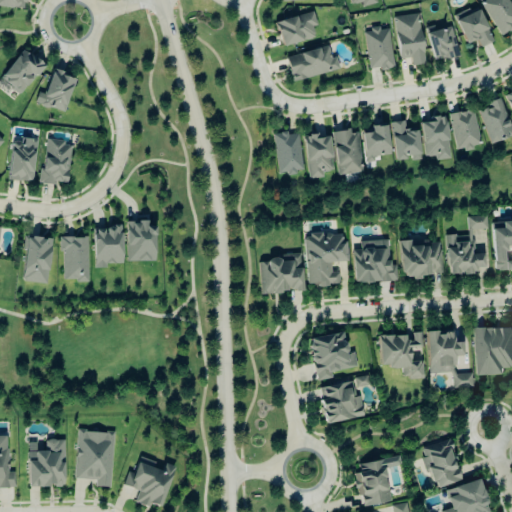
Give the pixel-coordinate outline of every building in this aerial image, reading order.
[(511,28),(511,7),(508,0),(485,0),(486,1),(482,4),(498,35),(511,28)] [(479,48),(493,43),(477,6),(453,17),(465,45),(476,40),(479,48)] [(274,23),(282,47),(315,37),(312,28),(317,26),(312,12),(274,23)] [(393,18),(399,60),(410,58),(411,66),(425,64),(418,14),(393,18)] [(458,56),(450,26),(435,31),(433,26),(424,29),(434,63),(458,56)] [(368,70),(393,68),(389,28),(364,31),(368,70)] [(285,56),(291,81),(338,71),(335,57),(329,58),(327,47),(285,56)] [(0,80),(20,95),(43,66),(21,49),(0,77),(0,80)] [(44,95),(37,93),(34,105),(64,112),(73,77),(50,71),(44,95)] [(486,103),(488,108),(479,111),(488,143),(511,136),(500,99),(486,103)] [(456,152),(480,146),(472,110),(448,115),(456,152)] [(419,123),(424,158),(433,157),(434,161),(450,159),(444,116),(428,118),(428,122),(419,123)] [(417,130),(404,131),(403,121),(390,123),(394,161),(409,159),(409,161),(420,160),(417,130)] [(390,155),(386,125),(370,127),(371,131),(361,132),(365,163),(373,162),(373,157),(390,155)] [(332,133),(337,176),(361,173),(356,130),(332,133)] [(297,132),(272,135),(276,175),(301,172),(297,132)] [(302,136),(308,180),(322,178),(322,172),(332,171),(327,137),(317,138),(317,134),(302,136)] [(34,138),(9,138),(8,181),(33,182),(34,138)] [(43,141),(41,184),(67,185),(69,143),(43,141)] [(445,236),(447,274),(487,273),(486,254),(472,254),(471,231),(486,230),(486,216),(466,217),(467,235),(445,236)] [(126,262),(154,262),(154,226),(146,226),(145,222),(125,223),(126,262)] [(494,272),(511,271),(511,222),(491,223),(494,272)] [(92,228),(93,269),(104,269),(104,264),(121,264),(120,228),(92,228)] [(302,236),(307,288),(335,285),(333,263),(344,262),(342,233),(302,236)] [(47,284),(49,238),(23,237),(22,283),(47,284)] [(60,238),(60,282),(86,281),(86,238),(60,238)] [(399,242),(401,279),(417,278),(417,276),(441,274),(439,240),(399,242)] [(353,283),(395,282),(395,265),(389,265),(388,241),(359,242),(359,251),(352,251),(353,283)] [(302,292),(300,254),(283,255),(284,260),(258,261),(259,294),(302,292)] [(511,328),(472,330),(474,377),(502,376),(501,369),(511,368),(511,328)] [(427,375),(450,374),(451,390),(471,389),(470,374),(455,374),(454,357),(462,357),(461,340),(452,340),(451,332),(425,333),(427,375)] [(378,338),(379,368),(400,368),(401,380),(421,379),(420,333),(411,334),(411,337),(378,338)] [(331,380),(330,372),(355,369),(353,352),(346,353),(343,334),(309,338),(314,382),(331,380)] [(362,418),(358,396),(355,397),(353,389),(368,386),(366,377),(353,379),(353,382),(317,389),(324,425),(362,418)] [(73,480),(95,481),(94,488),(110,489),(112,433),(75,431),(73,480)] [(0,488),(13,489),(12,472),(7,472),(6,437),(0,437),(0,488)] [(27,488),(63,488),(63,440),(44,440),(44,452),(35,452),(35,444),(32,444),(33,452),(27,452),(27,488)] [(420,449),(432,490),(460,482),(448,441),(420,449)] [(389,503),(383,469),(399,466),(397,457),(357,465),(359,474),(352,475),(359,509),(389,503)] [(173,467),(163,464),(160,472),(136,464),(133,475),(126,473),(122,487),(137,492),(133,504),(146,508),(147,503),(160,507),(173,467)] [(488,511),(479,481),(444,491),(450,510),(442,511),(488,511)]
